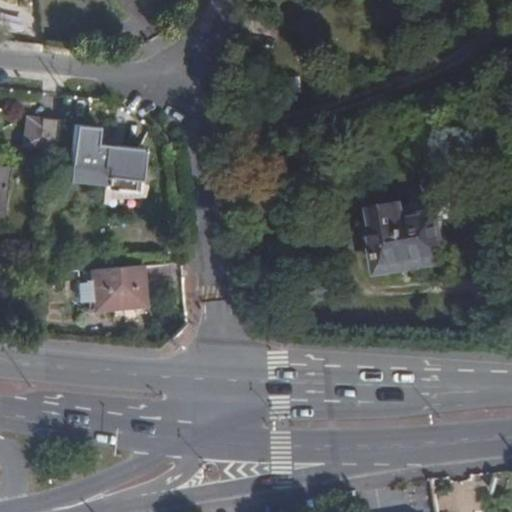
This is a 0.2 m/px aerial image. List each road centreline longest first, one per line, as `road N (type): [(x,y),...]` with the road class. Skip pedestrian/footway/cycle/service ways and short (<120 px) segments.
road 1 (tertiary): [(67,511),(232,489),(414,445)]
road 2 (residential): [(226,379),(196,119),(176,83)]
road 3 (primary): [(511,388),(226,379)]
road 4 (primary): [(226,379),(0,362)]
road 5 (primary): [(196,436),(414,445)]
road 6 (primary): [(0,413),(196,436)]
road 7 (residential): [(176,83),(0,60)]
road 8 (tertiary): [(196,436),(49,511)]
